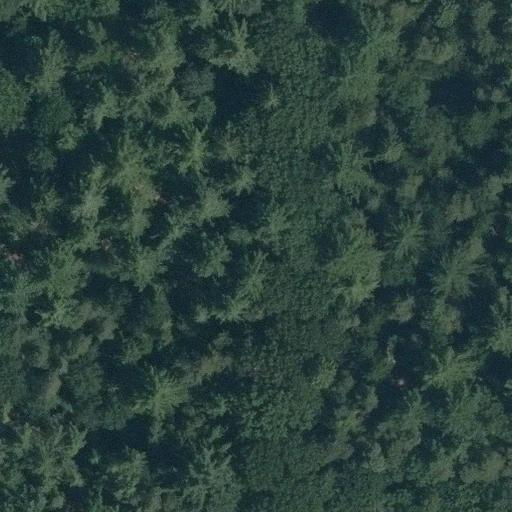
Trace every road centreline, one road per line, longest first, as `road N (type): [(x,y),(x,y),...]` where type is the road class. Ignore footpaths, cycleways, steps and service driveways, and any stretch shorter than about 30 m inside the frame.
road 1 (track): [(280,511),(289,133)]
road 2 (track): [(283,405),(511,412)]
road 3 (track): [(289,133),(293,0)]
